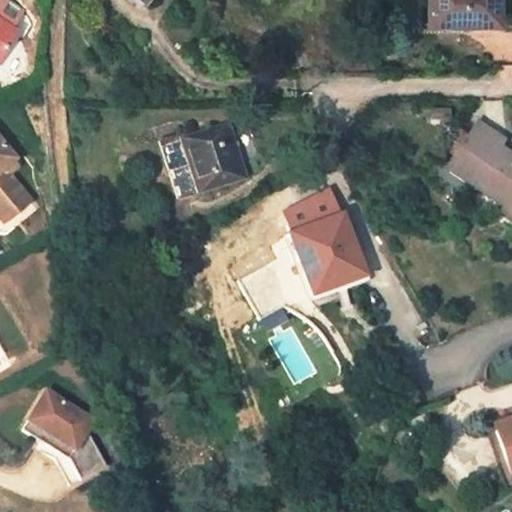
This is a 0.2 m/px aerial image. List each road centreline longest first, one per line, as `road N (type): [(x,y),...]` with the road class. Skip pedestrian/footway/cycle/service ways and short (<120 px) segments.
road 1 (track): [(56,0),(64,230),(102,375),(137,424),(158,511)]
road 2 (residential): [(511,86),(320,85)]
